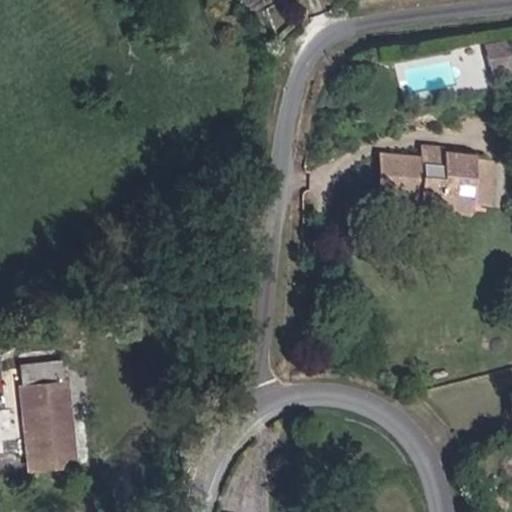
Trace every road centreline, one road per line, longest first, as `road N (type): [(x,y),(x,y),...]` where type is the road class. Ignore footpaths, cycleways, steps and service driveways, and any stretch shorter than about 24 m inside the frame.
road 1 (unclassified): [(511,4),(354,27),(318,50),(303,74),(266,331),(270,397)]
road 2 (tertiary): [(270,397),(315,391),(363,402),(400,424),(426,453),(444,511)]
road 3 (tertiary): [(201,511),(218,450),(270,397)]
